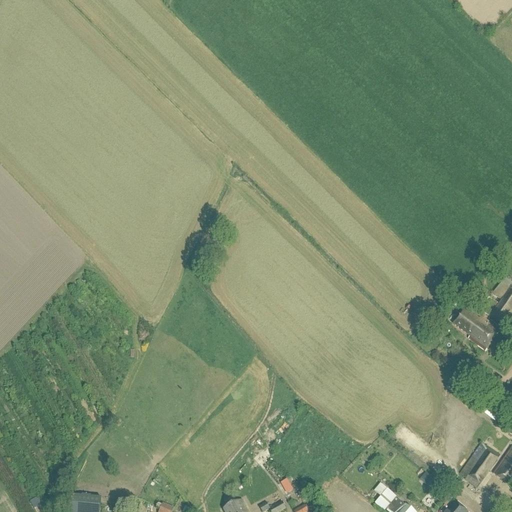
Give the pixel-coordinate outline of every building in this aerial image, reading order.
[(504,328),(511,316),(511,284),(506,279),(481,311),(504,328)] [(479,321),(465,310),(460,316),(455,323),(453,325),(470,338),(468,340),(486,353),(499,334),(480,320),(479,321)] [(511,397),(497,387),(490,397),(506,408),(511,399),(511,397)] [(486,413),(499,422),(501,418),(488,410),(486,413)] [(511,423),(506,419),(499,429),(511,438),(511,449),(493,476),(511,490),(511,423)] [(422,450),(429,443),(410,426),(403,433),(422,450)] [(468,454),(474,444),(469,441),(463,451),(468,454)] [(477,490),(500,458),(484,447),(464,475),(468,478),(465,482),(477,490)] [(282,482),(288,496),(297,493),(291,479),(282,482)] [(442,504),(450,495),(433,481),(426,491),(442,504)] [(374,507),(380,511),(412,511),(405,505),(404,507),(386,492),(374,507)] [(100,511),(102,500),(72,497),(70,511),(100,511)] [(246,511),(242,502),(224,511),(246,511)] [(284,511),(287,511),(282,503),(270,510),(267,504),(259,508),(261,511),(268,511),(270,511),(284,511)]
